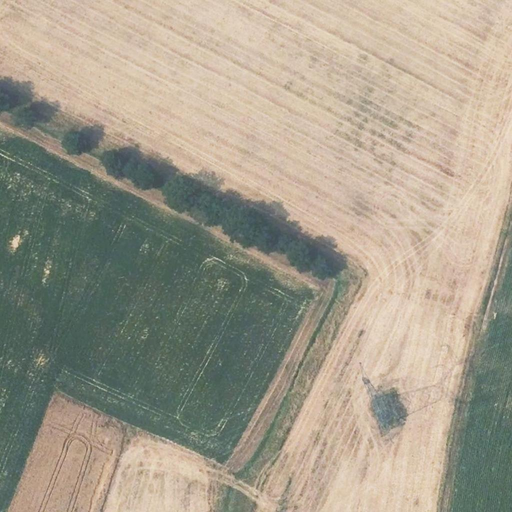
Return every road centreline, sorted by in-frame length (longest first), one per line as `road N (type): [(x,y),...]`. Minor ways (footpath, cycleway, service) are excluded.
road 1 (track): [(486,323),(362,279),(0,90)]
road 2 (track): [(445,511),(511,214)]
